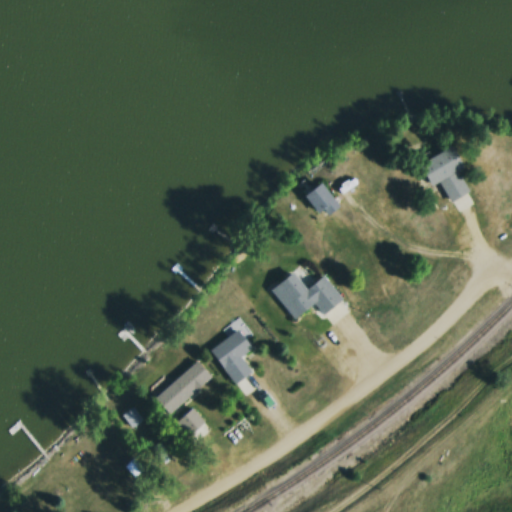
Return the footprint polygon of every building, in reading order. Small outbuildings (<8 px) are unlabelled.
[(437,182),(446,202),(466,193),(455,170),(458,169),(448,148),(414,163),(425,187),(437,182)] [(323,217),(335,208),(316,183),(299,195),(314,215),(319,211),(323,217)] [(299,300),(293,292),(300,287),(291,274),(269,289),(284,310),(299,300)] [(340,299),(320,275),(301,291),(321,315),(340,299)] [(232,385),(248,372),(237,358),(249,349),(234,330),(207,351),(232,385)] [(154,386),(158,391),(151,398),(165,414),(208,378),(194,362),(170,382),(165,377),(154,386)] [(139,420),(130,409),(121,417),(130,427),(139,420)] [(185,437),(201,422),(189,409),(172,424),(185,437)]
